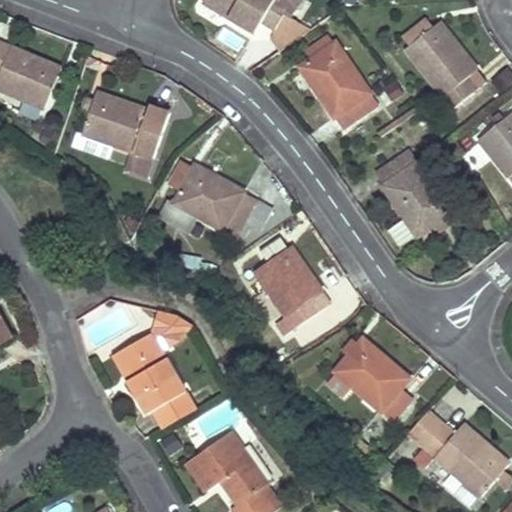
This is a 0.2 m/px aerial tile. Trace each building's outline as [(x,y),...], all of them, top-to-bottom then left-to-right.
[(288,0),(287,3),(281,0),(205,0),(204,2),(203,4),(256,35),(263,24),(276,32),(271,38),(281,52),(311,31),(291,20),(303,0),(288,0)] [(422,38),(433,29),(429,23),(417,32),(422,38)] [(468,79),(478,72),(440,24),(433,29),(422,38),(406,51),(454,110),(477,91),(468,79)] [(311,61),(335,45),(329,37),(306,53),(311,61)] [(0,43),(0,89),(45,109),(62,69),(0,43)] [(344,131),(379,107),(336,44),(335,45),(311,61),(301,69),(344,131)] [(155,159),(169,118),(96,94),(94,103),(89,117),(83,135),(115,146),(135,153),(128,172),(143,177),(150,158),(155,159)] [(89,117),(94,103),(86,100),(81,114),(89,117)] [(418,113),(415,109),(379,135),(382,139),(418,113)] [(497,126),(506,120),(501,113),(492,120),(497,126)] [(511,114),(506,120),(497,126),(480,141),(511,180),(511,114)] [(476,146),(463,158),(474,172),(488,160),(476,146)] [(447,217),(453,213),(410,150),(376,174),(385,187),(383,187),(405,220),(418,237),(434,226),(447,217)] [(148,179),(155,159),(150,158),(143,177),(148,179)] [(195,167),(175,205),(223,231),(220,236),(234,243),(257,201),(195,167)] [(439,233),(452,224),(447,217),(434,226),(439,233)] [(400,249),(418,237),(405,220),(388,232),(400,249)] [(270,262),(286,251),(278,239),(263,250),(270,262)] [(285,337),(330,306),(290,248),(286,251),(270,262),(255,272),(257,275),(247,281),(258,296),(267,290),(287,317),(277,325),(285,337)] [(189,316),(175,308),(167,305),(159,303),(152,336),(156,333),(162,343),(194,325),(189,316)] [(0,346),(15,337),(0,312),(0,346)] [(127,351),(134,363),(142,376),(134,380),(154,413),(191,390),(162,343),(156,333),(152,336),(127,351)] [(401,389),(410,379),(363,340),(359,345),(348,358),(335,373),(394,422),(413,399),(401,389)] [(348,358),(359,345),(353,340),(343,353),(348,358)] [(127,351),(119,355),(134,380),(142,376),(134,363),(127,351)] [(444,425),(428,413),(410,435),(425,447),(444,425)] [(463,425),(455,435),(444,425),(425,447),(414,460),(426,470),(435,458),(465,484),(455,495),(471,508),(480,497),(482,498),(495,482),(504,472),(510,465),(463,425)] [(232,435),(188,465),(209,497),(222,487),(237,508),(233,511),(262,511),(270,507),(260,493),(268,488),(232,435)] [(365,454),(371,449),(358,437),(353,443),(365,454)] [(511,478),(504,472),(495,482),(503,489),(511,478)]
